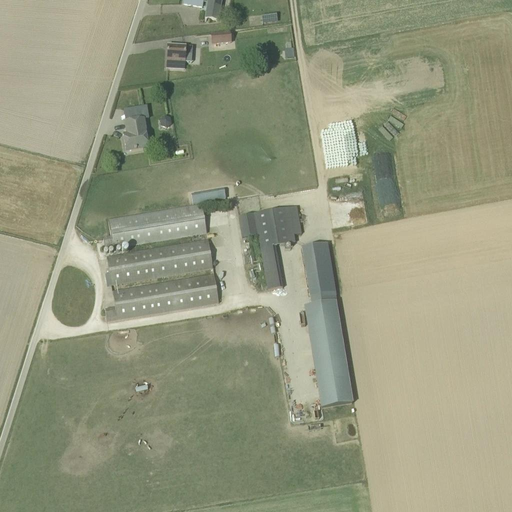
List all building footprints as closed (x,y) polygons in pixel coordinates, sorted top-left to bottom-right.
[(184,0),(183,5),(202,8),(203,3),(208,4),(205,19),(218,21),(221,0),(184,0)] [(211,47),(231,44),(229,32),(210,35),(211,47)] [(192,64),(192,56),(193,48),(168,47),(166,70),(185,71),(185,63),(192,64)] [(170,119),(164,117),(159,121),(160,127),(166,130),(171,126),(170,119)] [(148,149),(143,120),(125,123),(127,135),(123,136),(126,153),(148,149)] [(191,197),(193,205),(227,199),(225,191),(191,197)] [(206,235),(201,207),(107,222),(110,239),(102,241),(104,251),(206,235)] [(241,239),(258,236),(268,292),(282,289),(275,248),(295,244),(288,209),(254,215),(237,218),(241,239)] [(212,269),(208,242),(106,259),(111,287),(212,269)] [(326,246),(301,250),(309,299),(334,295),(326,246)] [(106,323),(218,305),(213,276),(112,294),(115,310),(104,312),(106,323)]
